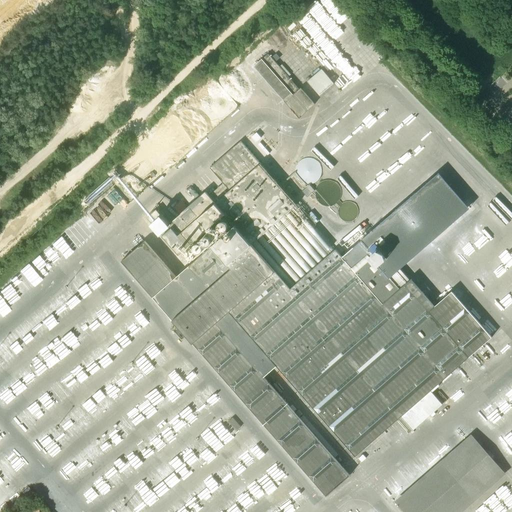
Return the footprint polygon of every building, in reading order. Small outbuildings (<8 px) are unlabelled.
[(299,90),(268,55),(255,66),(300,118),(315,105),(301,88),(299,90)] [(326,66),(310,77),(321,93),(337,81),(326,66)] [(504,79),(493,86),(497,92),(508,85),(504,79)] [(121,262),(327,496),(350,475),(263,377),(276,366),(356,456),(401,417),(413,430),(433,413),(431,412),(441,403),(430,391),(492,337),(452,291),(435,306),(411,279),(412,278),(403,267),(447,228),(409,184),(290,289),(251,245),(297,205),(241,141),(210,168),(223,183),(209,196),(206,192),(172,221),(188,240),(185,242),(156,210),(147,218),(179,255),(225,214),(235,226),(176,277),(145,241),(121,262)] [(314,183),(326,178),(316,156),(297,165),(304,181),(311,178),(314,183)] [(310,185),(302,192),(307,197),(315,191),(310,185)] [(471,434),(441,461),(476,501),(507,474),(471,434)]
